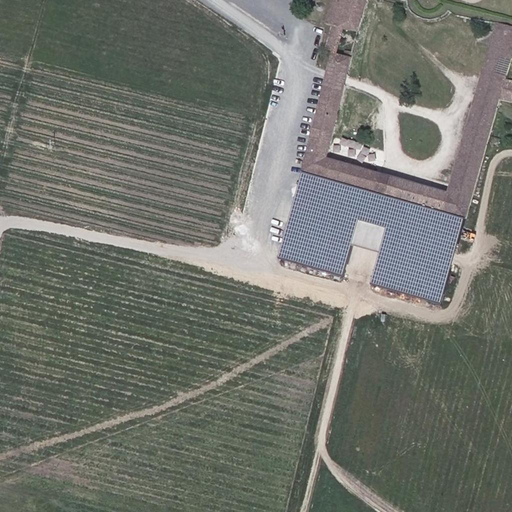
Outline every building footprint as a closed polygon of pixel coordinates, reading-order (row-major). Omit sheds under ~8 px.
[(348,82),(365,0),(330,0),(326,21),(331,23),(326,43),(326,49),(329,50),(302,171),(469,215),(502,102),(511,104),(511,80),(508,79),(511,67),(511,25),(501,22),(451,189),(331,158),(346,92),(348,82)] [(452,241),(459,215),(312,177),(305,203),(452,241)] [(303,208),(298,228),(347,242),(350,243),(355,223),(303,208)] [(343,276),(351,244),(286,227),(277,259),(343,276)] [(442,302),(450,270),(379,251),(371,284),(442,302)]
